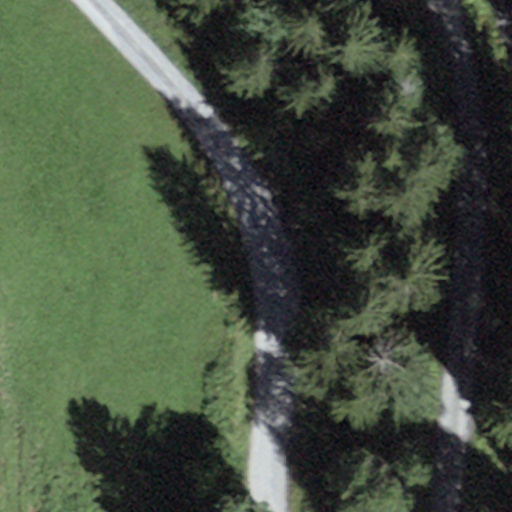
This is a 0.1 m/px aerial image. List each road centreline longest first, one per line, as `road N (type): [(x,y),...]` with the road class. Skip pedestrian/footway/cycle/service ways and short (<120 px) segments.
road 1 (unclassified): [(93,0),(184,94),(240,168),(274,261),(274,511)]
road 2 (unclassified): [(433,511),(452,439),(478,164),(445,0)]
